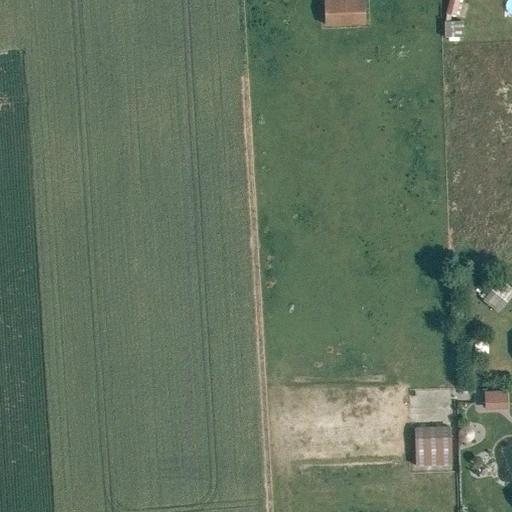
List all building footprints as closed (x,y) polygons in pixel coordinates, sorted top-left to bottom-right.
[(362,0),(323,0),(325,30),(364,28),(362,0)] [(448,0),(444,17),(454,20),(458,0),(448,0)] [(511,0),(503,0),(504,18),(511,17),(511,0)] [(462,23),(444,25),(445,40),(463,39),(462,23)] [(501,287),(488,276),(477,290),(490,300),(501,287)] [(511,395),(478,397),(479,413),(511,411),(511,395)] [(449,429),(413,431),(415,470),(451,469),(449,429)]
